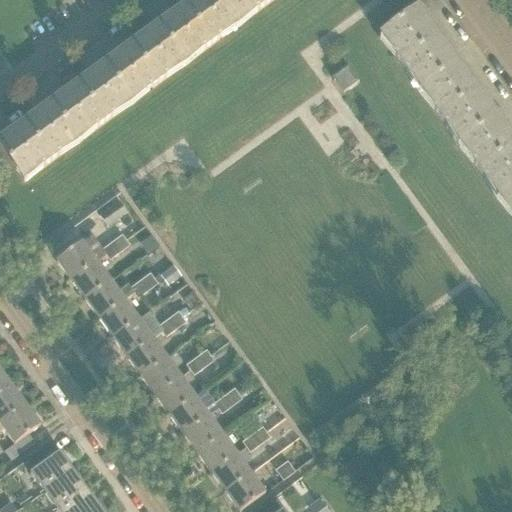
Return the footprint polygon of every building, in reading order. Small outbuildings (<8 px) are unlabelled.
[(195,0),(157,28),(184,66),(238,27),(218,0),(195,0)] [(218,0),(238,27),(274,0),(218,0)] [(379,39),(419,93),(456,65),(417,12),(379,39)] [(130,105),(184,66),(157,28),(103,68),(130,105)] [(458,146),(495,119),(456,65),(419,93),(458,146)] [(77,144),(130,105),(103,68),(49,107),(77,144)] [(334,78),(344,92),(357,82),(347,68),(334,78)] [(0,152),(23,184),(77,144),(49,107),(0,142),(0,152)] [(458,146),(497,200),(511,189),(511,142),(495,119),(458,146)] [(511,220),(511,189),(497,200),(511,220)] [(107,229),(127,215),(118,202),(98,216),(107,229)] [(122,236),(102,251),(109,262),(130,247),(122,236)] [(152,237),(140,246),(147,255),(159,247),(152,237)] [(56,263),(70,283),(96,264),(81,244),(56,263)] [(96,264),(70,283),(84,302),(110,283),(96,264)] [(174,268),(162,277),(169,287),(182,278),(174,268)] [(84,302),(98,321),(124,303),(133,296),(137,301),(158,285),(150,275),(131,289),(128,285),(117,293),(110,283),(84,302)] [(193,293),(183,300),(191,311),(201,304),(193,293)] [(124,303),(98,321),(112,340),(138,322),(124,303)] [(126,359),(152,341),(162,334),(165,339),(186,324),(178,313),(158,327),(156,324),(145,332),(138,322),(112,340),(126,359)] [(126,359),(140,378),(140,379),(166,360),(152,341),(126,359)] [(206,351),(185,367),(194,378),(214,363),(206,351)] [(140,379),(154,398),(180,380),(166,360),(140,379)] [(0,396),(11,388),(0,373),(0,396)] [(180,380),(154,398),(168,417),(194,399),(180,380)] [(0,425),(25,408),(11,388),(0,396),(0,425)] [(234,390),(213,405),(221,416),(242,401),(234,390)] [(168,417),(182,436),(208,418),(194,399),(168,417)] [(25,408),(0,425),(0,427),(14,446),(28,436),(40,427),(25,408)] [(182,436),(184,439),(196,455),(222,437),(208,418),(182,436)] [(262,428),(241,444),(250,455),(270,439),(262,428)] [(290,428),(279,436),(286,445),(297,437),(290,428)] [(14,446),(3,454),(10,464),(35,446),(28,436),(14,446)] [(196,455),(210,475),(236,456),(222,437),(196,455)] [(43,495),(73,473),(59,454),(29,475),(43,495)] [(236,456),(210,475),(224,494),(250,475),(236,456)] [(275,472),(282,482),(295,473),(287,463),(275,472)] [(55,511),(57,511),(86,491),(73,473),(43,495),(55,511)] [(224,494),(237,511),(241,511),(264,495),(250,475),(224,494)] [(57,511),(96,511),(100,510),(86,491),(57,511)] [(319,502),(309,509),(310,511),(322,511),(325,510),(319,502)]
